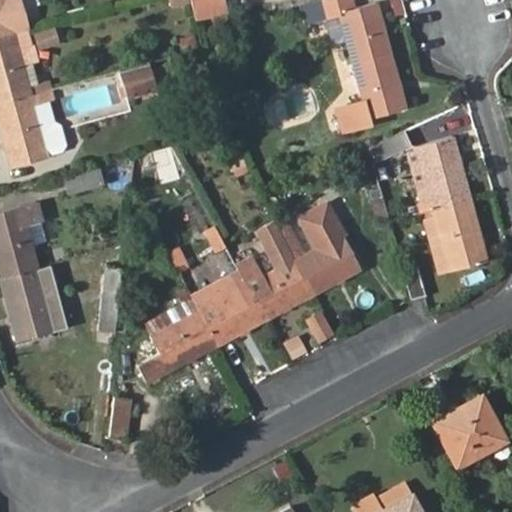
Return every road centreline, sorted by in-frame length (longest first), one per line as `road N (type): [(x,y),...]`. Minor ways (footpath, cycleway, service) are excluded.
road 1 (residential): [(511,312),(128,511)]
road 2 (residential): [(511,194),(457,0)]
